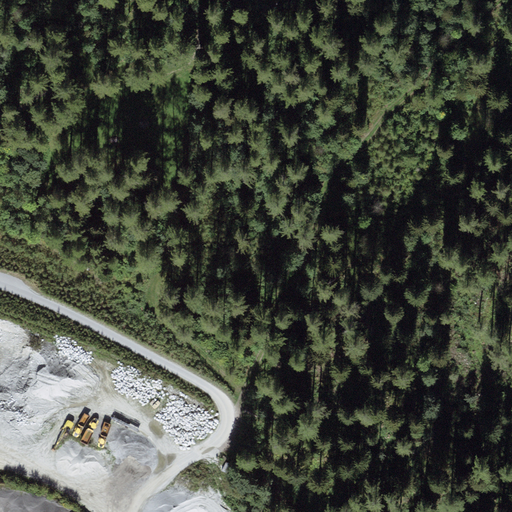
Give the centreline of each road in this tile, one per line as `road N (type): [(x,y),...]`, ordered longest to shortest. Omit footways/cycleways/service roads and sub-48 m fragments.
road 1 (track): [(207,0),(183,200),(155,289),(156,305),(227,380),(226,429),(216,443),(140,473)]
road 2 (track): [(229,398),(247,378),(333,175),(497,0)]
road 3 (track): [(229,398),(0,287)]
